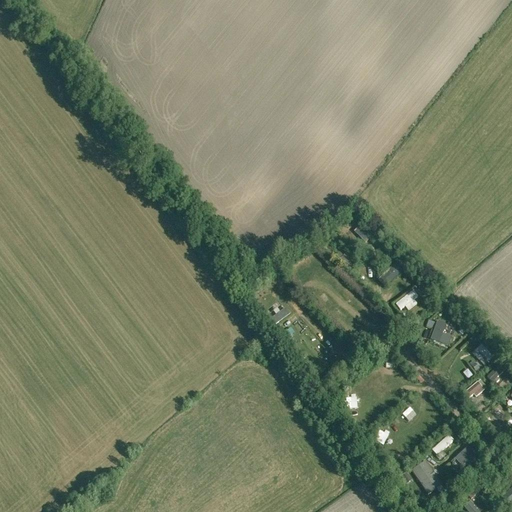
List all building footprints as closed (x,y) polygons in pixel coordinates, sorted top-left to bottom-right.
[(362,225),(357,229),(365,241),(371,237),(362,225)] [(385,288),(405,274),(398,264),(378,277),(385,288)] [(329,266),(322,274),(330,281),(337,274),(329,266)] [(415,291),(419,296),(422,293),(423,291),(420,287),(415,291)] [(281,313),(274,314),(276,323),(282,321),(281,313)] [(446,326),(437,322),(430,341),(448,347),(451,338),(442,335),(446,326)] [(485,367),(495,358),(484,345),(474,354),(485,367)] [(486,377),(491,383),(509,366),(501,358),(493,366),(496,368),(486,377)] [(300,364),(304,368),(309,364),(306,359),(300,364)] [(466,361),(452,366),(456,376),(470,371),(466,361)] [(471,397),(469,399),(472,404),(488,393),(482,383),(468,393),(471,397)] [(477,406),(484,413),(496,401),(489,394),(477,406)] [(346,397),(349,410),(355,408),(353,396),(346,397)] [(416,419),(412,408),(404,411),(408,422),(416,419)] [(382,440),(386,432),(381,429),(376,436),(382,440)] [(440,455),(453,447),(449,440),(435,448),(440,455)] [(477,463),(465,449),(454,459),(467,473),(477,463)] [(411,472),(427,495),(440,486),(424,462),(411,472)] [(406,473),(399,478),(404,485),(411,481),(406,473)] [(511,487),(500,499),(507,507),(511,502),(511,487)] [(471,491),(466,495),(470,499),(475,495),(471,491)] [(482,511),(469,500),(464,506),(470,511),(482,511)]
